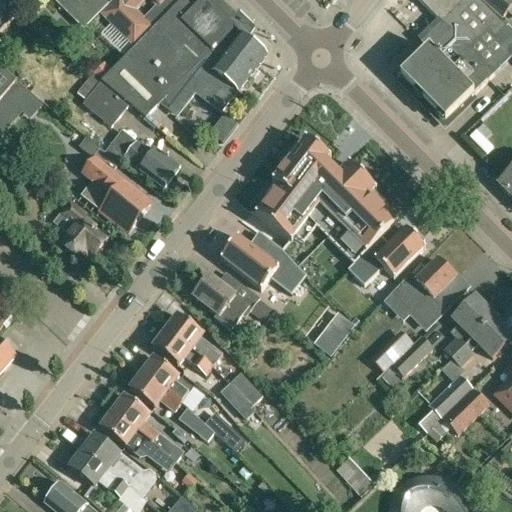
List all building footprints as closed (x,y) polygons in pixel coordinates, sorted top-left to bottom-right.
[(0,0),(0,100),(13,84),(14,83),(0,70),(0,35),(17,16),(23,10),(12,0),(0,0)] [(52,0),(82,28),(107,2),(104,0),(52,0)] [(181,4),(184,0),(120,0),(103,17),(136,50),(180,4),(181,4)] [(184,0),(181,4),(136,51),(196,97),(222,116),(239,94),(239,95),(267,58),(243,40),(246,35),(238,27),(236,29),(206,0),(184,0)] [(467,1),(441,25),(422,45),(428,52),(401,79),(445,124),(472,96),(473,97),(493,77),(492,76),(498,71),(479,51),(473,56),(469,52),(485,35),(511,63),(511,34),(507,30),(506,31),(474,0),(466,0),(467,1)] [(467,1),(466,0),(465,0),(417,0),(441,25),(467,1)] [(511,0),(481,0),(482,2),(502,20),(511,9),(511,0)] [(196,97),(136,51),(102,86),(147,123),(165,104),(182,116),(196,97)] [(77,95),(86,103),(82,107),(111,130),(128,108),(100,86),(99,87),(90,79),(77,95)] [(0,133),(7,125),(31,99),(30,98),(29,98),(13,84),(0,100),(0,133)] [(121,134),(104,155),(119,166),(124,161),(164,191),(181,169),(157,151),(152,157),(136,145),(121,134)] [(87,141),(80,150),(94,162),(82,177),(93,186),(85,195),(82,199),(128,236),(150,208),(149,207),(148,209),(127,193),(130,190),(112,176),(119,166),(104,155),(87,141)] [(255,216),(255,217),(289,244),(281,255),(306,279),(306,280),(323,297),(358,262),(358,263),(381,240),(398,223),(398,222),(383,207),(385,205),(376,196),(375,195),(376,193),(370,187),(369,186),(371,183),(360,171),(357,174),(349,166),(348,167),(338,177),(327,166),(330,163),(331,162),(305,142),(304,143),(298,150),(296,149),(286,162),(288,164),(273,184),(272,185),(274,187),(273,188),(265,198),(268,200),(255,216)] [(511,199),(511,172),(499,186),(511,199)] [(95,259),(107,244),(93,233),(95,230),(68,208),(60,218),(68,223),(61,232),(68,237),(60,247),(72,257),(80,247),(95,259)] [(358,263),(348,273),(364,290),(383,271),(394,282),(425,251),(421,247),(425,243),(413,232),(410,236),(406,232),(389,248),(381,240),(358,263)] [(224,258),(220,263),(221,264),(260,294),(261,294),(270,282),(291,298),(306,280),(306,279),(281,255),(266,243),(257,255),(239,241),(238,240),(234,245),(230,243),(221,255),(224,258)] [(392,297),(424,330),(448,306),(439,297),(455,281),(438,263),(417,284),(410,277),(392,297)] [(250,309),(245,306),(209,278),(193,299),(217,318),(215,320),(231,333),(250,309)] [(0,376),(15,360),(0,346),(0,329),(15,313),(0,300),(0,376)] [(453,362),(494,320),(473,300),(452,322),(467,336),(460,344),(457,341),(444,354),(453,362)] [(266,327),(276,315),(259,303),(250,315),(266,327)] [(166,335),(212,369),(219,360),(197,344),(202,337),(178,319),(166,335)] [(428,410),(433,414),(419,428),(427,436),(442,423),(443,421),(463,402),(472,392),(473,392),(461,379),(465,375),(460,370),(473,357),(470,354),(477,347),(493,362),(511,341),(511,337),(494,320),(453,362),(441,373),(453,386),(428,410)] [(212,369),(166,335),(154,350),(179,369),(185,362),(206,378),(212,369)] [(315,347),(331,360),(340,348),(324,335),(315,347)] [(422,341),(397,364),(392,369),(382,379),(392,390),(402,380),(403,381),(434,352),(422,341)] [(402,358),(391,346),(373,363),(384,376),(402,358)] [(142,377),(182,407),(194,390),(154,360),(142,377)] [(511,367),(505,374),(511,380),(496,396),(511,411),(511,367)] [(182,407),(142,377),(130,393),(155,412),(161,404),(176,416),(182,407)] [(229,387),(251,411),(263,400),(241,377),(229,387)] [(254,415),(251,411),(238,397),(230,404),(246,422),(254,415)] [(153,445),(170,461),(179,449),(146,425),(151,418),(125,399),(123,401),(120,399),(113,408),(116,410),(112,416),(153,445)] [(477,417),(463,402),(443,421),(457,435),(477,417)] [(153,445),(112,416),(109,421),(105,418),(99,427),(102,430),(101,432),(127,451),(127,450),(141,461),(150,458),(164,469),(170,461),(153,445)] [(140,500),(140,499),(143,495),(149,479),(96,438),(83,455),(129,490),(140,500)] [(129,490),(83,455),(82,457),(79,454),(72,463),(75,465),(70,472),(95,491),(99,485),(109,492),(121,502),(120,504),(130,511),(140,511),(147,505),(140,499),(140,500),(129,490)] [(336,473),(363,500),(375,488),(349,461),(336,473)] [(419,511),(422,509),(425,508),(428,507),(431,507),(435,507),(438,507),(441,508),(444,510),(447,511),(478,511),(475,506),(470,500),(462,492),(452,486),(442,482),(430,480),(419,481),(408,485),(399,492),(392,502),(388,511),(419,511)] [(51,511),(92,511),(61,487),(44,507),(51,511)]
